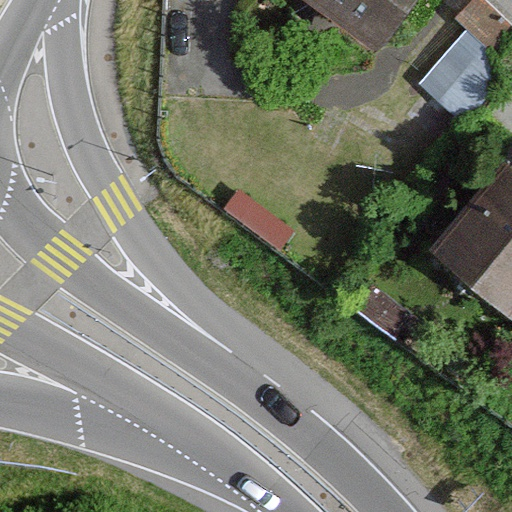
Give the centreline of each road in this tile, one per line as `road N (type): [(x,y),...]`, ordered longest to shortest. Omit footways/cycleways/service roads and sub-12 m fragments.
road 1 (motorway): [(291,421),(252,357),(144,244),(89,156),(70,108),(60,0)]
road 2 (motorway): [(291,421),(61,254),(0,192)]
road 3 (motorway): [(0,324),(211,452)]
road 4 (motorway): [(0,399),(79,412),(211,452)]
road 5 (motorway): [(385,511),(291,421)]
